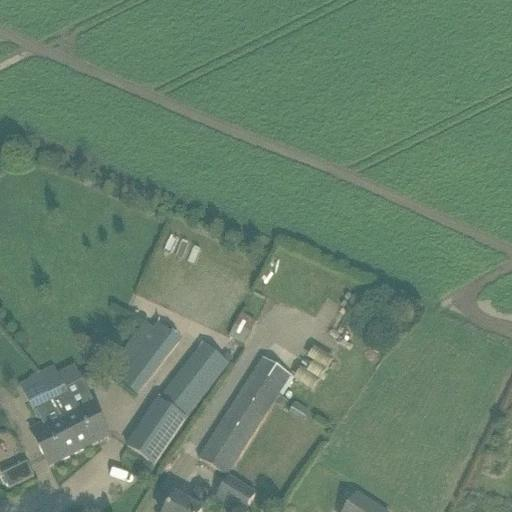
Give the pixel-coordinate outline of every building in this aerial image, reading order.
[(241,316),(229,339),(243,347),(255,323),(241,316)] [(179,343),(157,326),(131,359),(153,375),(179,343)] [(91,339),(84,347),(96,358),(103,350),(91,339)] [(204,346),(160,402),(129,449),(128,450),(154,467),(186,421),(230,368),(204,346)] [(294,379),(312,392),(335,360),(316,347),(294,379)] [(284,375),(267,364),(262,361),(199,463),(226,480),(289,379),(284,375)] [(52,369),(35,377),(41,385),(56,413),(61,423),(62,425),(77,455),(99,443),(108,439),(99,421),(101,420),(92,402),(75,411),(72,405),(70,406),(65,395),(52,369)] [(37,423),(41,420),(56,413),(41,385),(35,377),(30,379),(31,381),(19,386),(37,423)] [(295,407),(289,417),(302,425),(308,415),(295,407)] [(43,427),(30,433),(49,469),(77,455),(62,425),(61,423),(56,413),(41,420),(40,421),(43,427)] [(8,488),(33,476),(26,462),(1,474),(8,488)] [(246,511),(257,496),(232,479),(217,501),(232,511),(246,511)] [(174,501),(171,506),(167,511),(202,511),(209,501),(195,494),(187,508),(174,501)] [(381,511),(358,497),(347,511),(381,511)]
